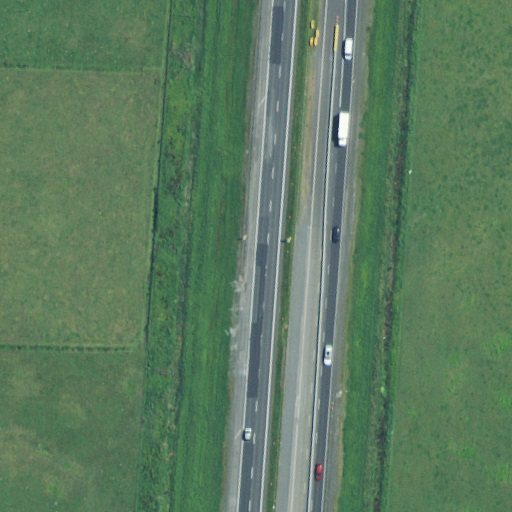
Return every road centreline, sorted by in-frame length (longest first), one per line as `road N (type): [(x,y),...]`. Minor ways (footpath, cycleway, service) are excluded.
road 1 (motorway): [(259,511),(296,0)]
road 2 (motorway): [(348,0),(313,511)]
